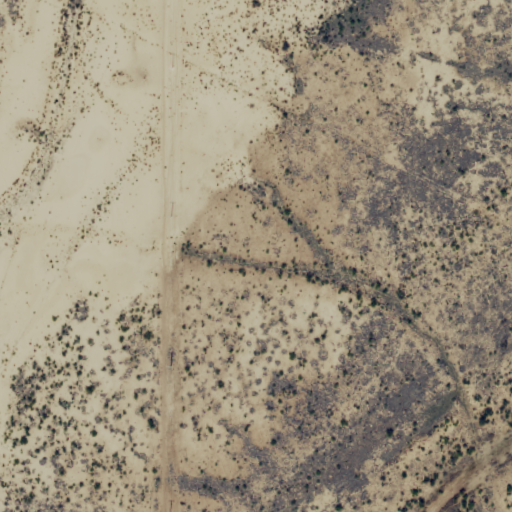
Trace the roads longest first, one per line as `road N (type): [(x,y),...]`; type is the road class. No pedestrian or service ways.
road 1 (track): [(0,250),(47,250),(151,275),(300,280),(359,295),(511,438)]
road 2 (track): [(47,250),(126,111),(97,26),(97,0)]
road 3 (track): [(300,280),(285,240),(126,111)]
